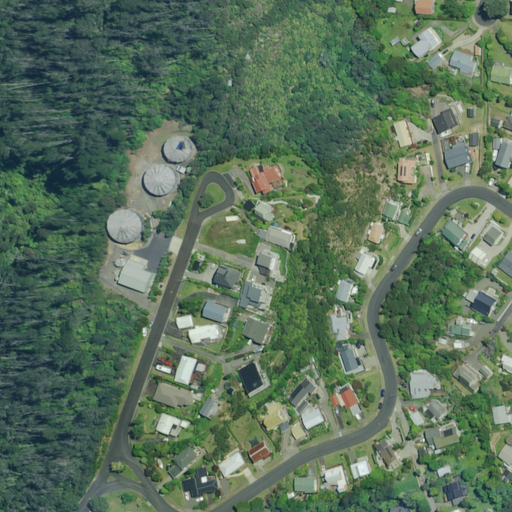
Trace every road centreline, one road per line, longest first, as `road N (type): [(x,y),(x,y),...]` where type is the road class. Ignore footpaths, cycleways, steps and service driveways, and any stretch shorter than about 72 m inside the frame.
road 1 (residential): [(221,511),(299,460),(381,422),(391,380),(374,327),(377,299),(443,202),(476,191),(511,212)]
road 2 (residential): [(118,437),(194,224)]
